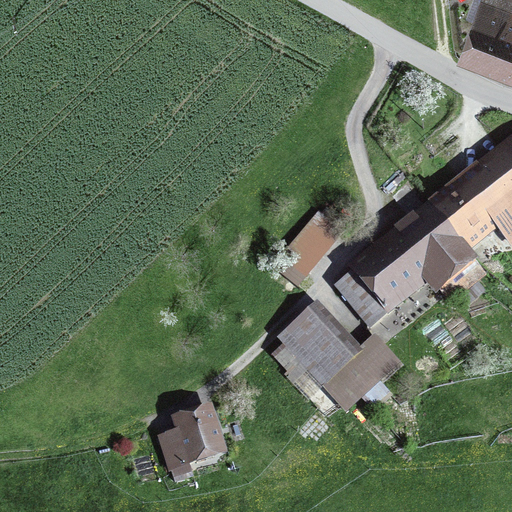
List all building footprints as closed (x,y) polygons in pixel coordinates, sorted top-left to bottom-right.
[(511,81),(511,0),(480,0),(457,60),(511,81)] [(511,153),(437,213),(463,246),(507,211),(511,217),(511,153)] [(463,246),(437,213),(384,256),(380,251),(338,285),(370,324),(389,308),(385,303),(424,272),(438,289),(438,288),(449,302),(484,274),(473,261),(474,260),(463,246)] [(338,233),(318,217),(284,257),(304,274),(338,233)] [(346,404),(394,360),(376,342),(354,362),(310,314),(284,337),(346,404)] [(173,418),(178,433),(159,438),(170,474),(173,473),(175,477),(191,472),(189,465),(228,453),(214,405),(173,418)]
